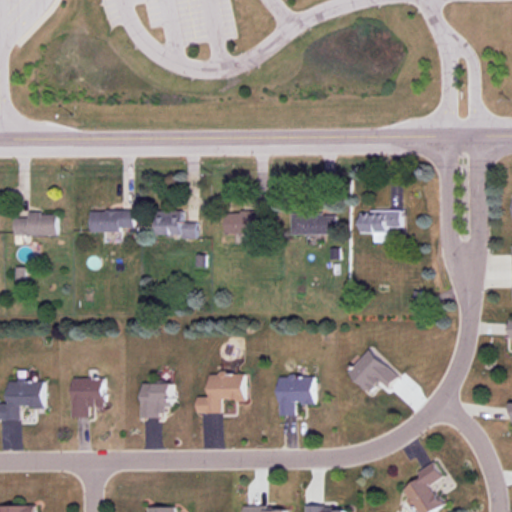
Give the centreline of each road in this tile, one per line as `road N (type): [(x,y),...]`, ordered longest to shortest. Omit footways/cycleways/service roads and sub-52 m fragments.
road 1 (residential): [(464,262),(461,361),(445,392),(403,434),(357,455),(0,459)]
road 2 (tertiary): [(511,138),(0,136)]
road 3 (residential): [(464,262),(447,237),(447,149),(463,138)]
road 4 (residential): [(496,511),(487,453),(466,420),(437,400)]
road 5 (residential): [(463,138),(476,151),(474,236),(464,262)]
